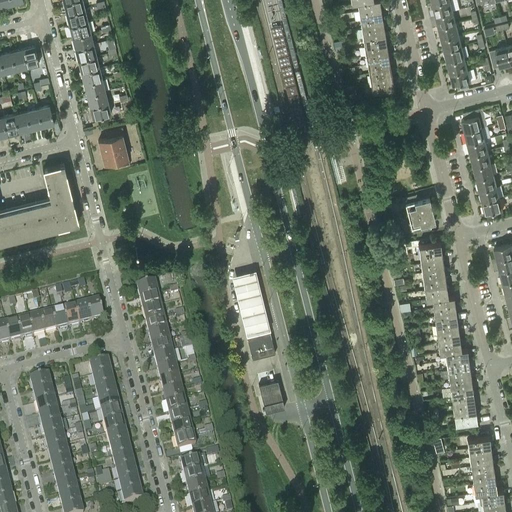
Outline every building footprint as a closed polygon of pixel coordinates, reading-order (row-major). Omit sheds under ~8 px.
[(81,0),(66,0),(63,1),(66,13),(84,8),(81,0)] [(363,0),(357,1),(358,10),(381,7),(379,0),(363,0)] [(450,0),(443,0),(433,3),(435,14),(453,10),(450,0)] [(381,7),(358,10),(360,19),(382,15),(381,7)] [(84,8),(66,13),(69,24),(87,20),(84,8)] [(453,10),(435,14),(438,26),(456,22),(453,10)] [(382,15),(360,19),(361,28),(384,24),(382,15)] [(87,20),(69,24),(72,36),(90,31),(87,20)] [(456,22),(438,26),(441,37),(459,33),(456,22)] [(384,24),(361,28),(363,36),(385,33),(384,24)] [(90,31),(72,36),(75,47),(93,43),(90,31)] [(385,33),(363,36),(364,45),(386,41),(385,33)] [(459,33),(441,37),(444,49),(461,44),(459,33)] [(386,41),(364,45),(365,54),(388,50),(386,41)] [(93,43),(75,47),(78,59),(96,54),(93,43)] [(461,44),(444,49),(447,60),(464,56),(461,44)] [(34,45),(22,48),(27,66),(39,63),(34,45)] [(499,66),(511,63),(507,45),(495,48),(499,66)] [(22,48),(10,51),(15,69),(27,66),(22,48)] [(388,50),(365,54),(367,63),(389,59),(388,50)] [(10,51),(0,53),(0,58),(3,72),(15,69),(10,51)] [(96,54),(78,59),(80,71),(99,66),(96,54)] [(464,56),(447,60),(450,72),(467,68),(464,56)] [(389,59),(367,63),(368,72),(391,68),(389,59)] [(295,82),(290,62),(285,63),(279,65),(284,85),(295,82)] [(99,66),(80,71),(83,82),(101,78),(99,66)] [(391,68),(368,72),(370,81),(392,77),(391,68)] [(467,68),(450,72),(453,84),(471,80),(467,68)] [(48,77),(38,79),(39,81),(40,85),(49,82),(48,77)] [(392,77),(370,81),(371,90),(394,87),(392,77)] [(101,78),(83,82),(86,94),(104,89),(101,78)] [(104,89),(86,94),(89,105),(107,101),(104,89)] [(107,101),(89,105),(92,118),(110,113),(107,101)] [(54,122),(49,104),(37,107),(42,125),(54,122)] [(37,107),(25,110),(30,128),(42,125),(37,107)] [(463,112),(464,118),(461,119),(464,131),(482,126),(486,125),(482,107),(463,112)] [(25,110),(14,113),(18,131),(30,128),(25,110)] [(14,113),(2,116),(7,134),(18,131),(14,113)] [(503,121),(502,114),(493,116),(495,123),(498,122),(503,121)] [(482,126),(464,131),(467,142),(485,138),(482,126)] [(98,140),(104,164),(115,161),(116,167),(129,164),(122,134),(124,134),(122,127),(107,131),(109,137),(98,140)] [(485,138),(467,142),(470,154),(488,149),(485,138)] [(488,149),(470,154),(473,165),(490,161),(488,149)] [(490,161),(473,165),(476,177),(493,173),(490,161)] [(78,219),(73,202),(70,203),(67,195),(71,194),(66,172),(62,173),(60,163),(42,168),(48,189),(49,189),(51,188),(54,199),(0,212),(0,237),(13,235),(14,239),(14,238),(13,235),(27,231),(28,235),(29,235),(28,231),(42,227),(43,231),(44,231),(43,227),(56,224),(57,228),(69,225),(68,221),(77,219),(78,219)] [(493,173),(476,177),(479,189),(496,185),(493,173)] [(496,185),(479,189),(482,200),(499,196),(496,185)] [(403,202),(405,203),(410,226),(409,228),(410,233),(425,229),(424,223),(435,220),(429,196),(418,199),(416,193),(401,197),(403,202)] [(499,196),(482,200),(485,213),(502,208),(499,196)] [(418,244),(419,254),(441,250),(440,241),(418,244)] [(494,247),(497,259),(511,254),(511,246),(511,242),(494,247)] [(441,250),(419,254),(420,262),(443,259),(441,250)] [(511,254),(497,259),(500,270),(511,267),(511,254)] [(443,259),(420,262),(421,271),(444,268),(443,259)] [(511,267),(500,270),(503,282),(511,279),(511,267)] [(444,268),(421,271),(423,280),(445,277),(444,268)] [(245,333),(269,327),(255,269),(231,275),(245,333)] [(445,277),(423,280),(424,289),(446,286),(445,277)] [(511,279),(503,282),(505,294),(511,292),(511,279)] [(136,286),(139,298),(157,294),(154,282),(136,286)] [(446,286),(424,289),(425,298),(431,298),(431,297),(447,295),(446,286)] [(157,294),(139,298),(142,310),(160,305),(157,294)] [(431,297),(431,298),(433,307),(454,303),(453,295),(453,294),(448,295),(447,295),(431,297)] [(98,300),(86,303),(91,321),(103,318),(98,300)] [(86,303),(75,306),(79,324),(91,321),(86,303)] [(454,303),(433,307),(434,315),(455,312),(454,303)] [(160,305),(142,310),(145,321),(163,317),(160,305)] [(75,306),(63,309),(68,327),(79,324),(75,306)] [(63,309),(51,312),(56,330),(68,327),(63,309)] [(51,312),(40,315),(44,333),(56,330),(51,312)] [(455,312),(434,315),(435,324),(457,321),(455,312)] [(40,315),(28,318),(33,336),(44,333),(40,315)] [(163,317),(145,321),(148,333),(166,329),(163,317)] [(28,318),(16,321),(21,339),(33,336),(28,318)] [(16,321),(5,323),(9,342),(21,339),(16,321)] [(457,321),(435,324),(436,333),(458,330),(457,321)] [(5,323),(0,324),(0,343),(9,342),(5,323)] [(245,333),(251,359),(275,353),(269,327),(245,333)] [(166,329),(148,333),(151,345),(169,340),(166,329)] [(458,330),(436,333),(437,342),(459,339),(458,330)] [(185,339),(184,333),(180,334),(182,340),(184,349),(191,347),(189,338),(185,339)] [(459,339),(437,342),(439,352),(445,351),(445,350),(460,348),(459,339)] [(169,340),(151,345),(153,356),(172,352),(169,340)] [(460,348),(445,350),(445,351),(446,360),(467,357),(466,348),(467,348),(466,347),(460,348)] [(172,352),(153,356),(156,368),(175,364),(172,352)] [(467,357),(446,360),(447,368),(469,366),(467,357)] [(89,364),(92,376),(110,371),(107,359),(89,364)] [(175,364),(156,368),(159,380),(177,375),(175,364)] [(469,366),(447,368),(448,377),(470,374),(469,366)] [(110,371),(92,376),(94,387),(113,383),(110,371)] [(29,379),(32,391),(50,386),(47,374),(29,379)] [(470,374),(448,377),(450,386),(471,383),(470,374)] [(177,375),(159,380),(162,391),(180,387),(177,375)] [(263,383),(258,384),(262,399),(265,411),(271,410),(277,408),(284,406),(282,398),(277,379),(270,381),(263,383)] [(70,385),(69,381),(63,383),(66,395),(72,393),(70,385)] [(113,383),(94,387),(97,399),(116,395),(113,383)] [(471,383),(450,386),(451,395),(472,392),(471,383)] [(50,386),(32,391),(35,402),(53,398),(50,386)] [(180,387),(162,391),(165,403),(183,398),(180,387)] [(472,392),(451,395),(452,404),(474,401),(472,392)] [(116,395),(97,399),(100,411),(118,406),(116,395)] [(53,398),(35,402),(38,414),(56,409),(53,398)] [(183,398),(165,403),(168,415),(186,410),(183,398)] [(474,401),(452,404),(453,413),(475,410),(474,401)] [(118,406),(100,411),(103,422),(121,418),(118,406)] [(56,409),(38,414),(41,426),(59,421),(56,409)] [(186,410),(168,415),(171,426),(189,422),(186,410)] [(475,410),(453,413),(455,423),(476,420),(476,419),(475,410)] [(121,418),(103,422),(106,434),(124,430),(121,418)] [(59,421),(41,426),(44,437),(62,433),(59,421)] [(189,422),(171,426),(174,438),(192,433),(189,422)] [(124,430),(106,434),(109,446),(127,441),(124,430)] [(62,433),(44,437),(47,449),(65,444),(62,433)] [(192,433),(174,438),(177,450),(195,445),(192,433)] [(467,438),(468,447),(490,444),(488,436),(489,436),(489,435),(467,438)] [(127,441),(109,446),(112,457),(130,453),(127,441)] [(65,444),(47,449),(50,461),(68,456),(65,444)] [(490,444),(468,447),(469,456),(491,453),(490,444)] [(130,453),(112,457),(115,469),(133,464),(130,453)] [(491,453),(469,456),(471,465),(492,462),(491,453)] [(68,456),(50,461),(53,472),(71,468),(68,456)] [(180,461),(183,473),(201,469),(198,457),(180,461)] [(492,462),(471,465),(472,474),(493,471),(492,462)] [(133,464),(115,469),(118,481),(136,476),(133,464)] [(71,468),(53,472),(55,484),(74,479),(71,468)] [(201,469),(183,473),(186,485),(204,481),(201,469)] [(493,471),(472,474),(473,483),(495,480),(493,471)] [(136,476),(118,481),(121,492),(139,488),(136,476)] [(74,479),(55,484),(58,496),(77,491),(74,479)] [(495,480),(473,483),(474,493),(480,492),(480,491),(496,489),(495,480)] [(204,481),(186,485),(189,497),(207,492),(204,481)] [(8,484),(0,485),(0,497),(11,495),(8,484)] [(139,488),(121,492),(124,504),(142,500),(139,488)] [(480,491),(480,492),(481,500),(503,497),(502,489),(502,488),(496,489),(480,491)] [(77,491),(58,496),(61,507),(79,503),(77,491)] [(207,492),(189,497),(191,508),(210,504),(207,492)] [(11,495),(0,497),(0,510),(14,507),(11,495)] [(503,497),(481,500),(483,509),(504,506),(503,497)] [(81,511),(79,503),(61,507),(62,511),(81,511)]
